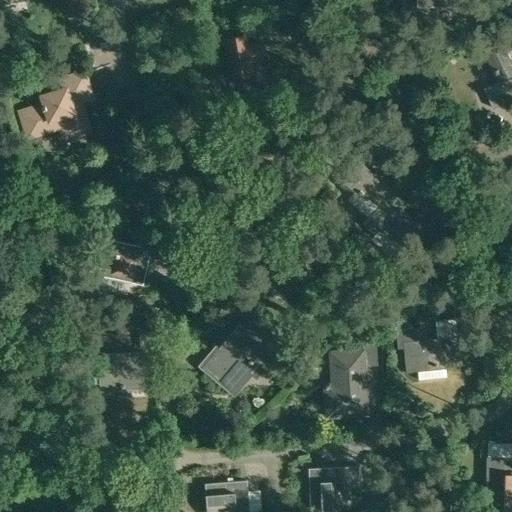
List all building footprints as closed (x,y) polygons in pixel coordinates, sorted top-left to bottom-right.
[(223,37),(230,79),(253,75),(251,65),(266,62),(262,39),(247,41),(246,33),(223,37)] [(484,88),(493,108),(503,103),(501,96),(511,90),(511,44),(486,56),(498,81),(484,88)] [(58,130),(62,141),(92,132),(83,102),(95,98),(85,67),(42,81),(46,90),(37,93),(40,101),(15,109),(25,139),(58,130)] [(220,118),(209,110),(203,118),(213,126),(220,118)] [(358,161),(339,184),(350,194),(355,189),(365,198),(364,199),(375,209),(376,209),(383,202),(396,187),(375,169),(372,173),(358,161)] [(511,231),(511,228),(511,227),(511,186),(484,198),(500,239),(511,233),(511,231)] [(385,204),(383,202),(376,209),(375,209),(372,212),(362,224),(374,234),(377,230),(378,229),(382,232),(389,238),(388,239),(400,249),(419,226),(401,211),(399,209),(396,213),(385,204)] [(97,274),(142,283),(150,246),(105,237),(97,274)] [(262,271),(291,299),(315,275),(296,257),(300,253),(289,242),(284,247),(262,271)] [(201,368),(230,392),(268,347),(239,323),(201,368)] [(405,373),(444,369),(444,368),(460,366),(457,337),(425,340),(423,326),(396,329),(397,349),(402,349),(405,373)] [(363,366),(377,365),(376,337),(362,338),(362,350),(336,351),(338,383),(325,384),(327,416),(366,413),(363,366)] [(96,366),(98,391),(144,388),(142,351),(80,354),(80,367),(96,366)] [(257,378),(265,384),(276,370),(268,364),(257,378)] [(503,510),(511,510),(511,456),(486,456),(485,501),(503,502),(503,510)] [(437,465),(445,470),(448,467),(440,461),(437,465)] [(321,507),(321,509),(341,508),(339,480),(359,479),(358,465),(308,467),(310,507),(321,507)] [(216,511),(234,510),(234,511),(248,511),(245,479),(205,483),(206,511),(216,511)] [(255,494),(256,511),(269,511),(268,493),(255,494)]
